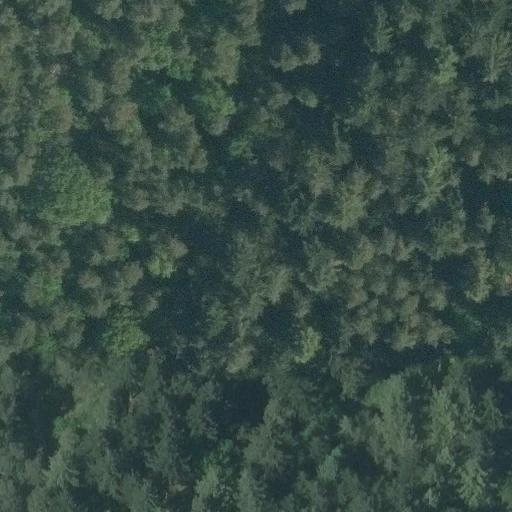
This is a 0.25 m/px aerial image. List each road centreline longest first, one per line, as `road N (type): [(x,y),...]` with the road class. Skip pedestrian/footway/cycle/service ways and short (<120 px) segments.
road 1 (track): [(21,0),(73,76),(45,159),(65,232),(55,276),(18,321),(28,394),(23,511)]
road 2 (track): [(511,290),(408,511)]
